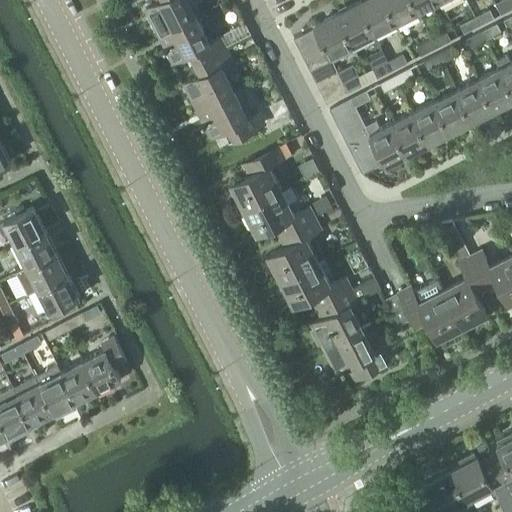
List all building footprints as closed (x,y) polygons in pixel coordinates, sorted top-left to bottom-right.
[(194,17),(185,0),(154,0),(156,2),(145,8),(158,35),(194,17)] [(373,33),(395,22),(384,0),(360,0),(357,1),(373,33)] [(384,0),(395,22),(417,11),(410,0),(384,0)] [(410,0),(417,11),(439,0),(438,0),(410,0)] [(500,14),(511,8),(511,0),(499,0),(494,3),(500,14)] [(352,44),(373,33),(357,1),(336,12),(352,44)] [(478,25),(494,17),(489,9),(474,17),(478,25)] [(329,56),(352,44),(336,12),(313,24),(315,27),(320,38),(326,49),(329,56)] [(508,31),(511,28),(511,14),(503,19),(508,31)] [(189,66),(225,48),(219,36),(207,42),(194,17),(158,35),(171,60),(183,54),(189,66)] [(463,33),(478,25),(474,17),(459,25),(463,33)] [(486,39),(501,31),(496,23),(481,30),(486,39)] [(299,49),(320,38),(315,27),(294,38),(299,49)] [(470,47),(486,39),(481,30),(466,38),(470,47)] [(435,48),(450,40),(446,31),(430,39),(435,48)] [(305,60),(326,49),(320,38),(299,49),(305,60)] [(420,55),(435,48),(430,39),(415,47),(420,55)] [(448,47),(437,53),(442,61),(452,56),(448,47)] [(196,110),(232,91),(219,66),(231,60),(225,48),(189,66),(195,77),(183,83),(196,110)] [(331,59),(329,56),(326,49),(305,60),(310,71),(331,59)] [(392,69),(407,62),(403,53),(387,61),(392,69)] [(427,69),(442,61),(437,53),(422,60),(427,69)] [(511,59),(509,61),(506,54),(495,59),(499,66),(511,90),(511,59)] [(316,81),(337,70),(331,59),(310,71),(316,81)] [(376,77),(392,69),(387,61),(372,69),(376,77)] [(494,109),(511,100),(511,90),(499,66),(478,77),(494,109)] [(399,83),(414,76),(410,67),(394,75),(399,83)] [(321,91),(342,81),(337,70),(316,81),(321,91)] [(348,92),(363,84),(359,75),(343,83),(348,92)] [(384,91),(399,83),(394,75),(379,82),(384,91)] [(472,120),(494,109),(478,77),(455,88),(472,120)] [(348,92),(343,83),(342,81),(321,91),(326,102),(348,92)] [(451,131),(472,120),(455,88),(434,99),(451,131)] [(350,97),(354,106),(370,98),(366,89),(350,97)] [(232,91),(196,110),(210,136),(222,130),(227,141),(263,123),(257,111),(245,117),(232,91)] [(354,106),(350,97),(328,108),(334,119),(355,108),(354,106)] [(429,143),(451,131),(434,99),(412,110),(429,143)] [(340,130),(361,119),(355,108),(334,119),(340,130)] [(407,153),(429,143),(412,110),(391,121),(407,153)] [(367,130),(364,126),(361,119),(340,130),(345,141),(367,130)] [(391,121),(379,127),(375,120),(364,126),(367,130),(372,141),(377,151),(383,162),(384,165),(407,153),(391,121)] [(351,152),(372,141),(367,130),(345,141),(351,152)] [(356,162),(377,151),(372,141),(351,152),(356,162)] [(0,144),(0,176),(2,175),(0,170),(0,165),(9,161),(0,144)] [(268,165),(283,158),(277,145),(241,164),(247,174),(230,183),(243,208),(280,189),(268,165)] [(362,173),(383,162),(377,151),(356,162),(362,173)] [(307,205),(292,213),(280,189),(243,208),(255,233),(272,224),(278,235),(313,217),(307,205)] [(3,221),(0,222),(0,232),(2,236),(8,232),(14,244),(44,230),(32,206),(3,221)] [(304,237),(319,229),(313,217),(278,235),(284,246),(266,255),(279,280),(316,260),(304,237)] [(44,230),(14,244),(25,266),(26,266),(55,252),(44,230)] [(511,300),(511,253),(488,265),(480,250),(468,256),(486,292),(498,286),(506,303),(511,300)] [(25,266),(15,271),(20,281),(27,294),(37,289),(67,274),(55,252),(26,266),(25,266)] [(476,297),(486,292),(468,256),(457,261),(465,277),(441,289),(460,327),(485,314),(476,297)] [(343,277),(328,284),(316,260),(279,280),(292,304),(309,295),(315,307),(350,289),(343,277)] [(67,274),(37,289),(46,307),(48,311),(50,310),(54,319),(78,307),(74,298),(78,296),(76,292),(67,274)] [(348,305),(379,289),(373,277),(350,289),(315,307),(320,318),(310,323),(313,329),(310,330),(317,344),(320,342),(323,347),(360,328),(348,305)] [(409,286),(397,292),(410,319),(415,328),(426,322),(435,340),(460,327),(441,289),(435,278),(411,291),(409,286)] [(0,286),(0,306),(8,303),(0,286)] [(410,319),(397,292),(396,292),(384,298),(398,325),(410,319)] [(8,303),(0,306),(0,308),(9,326),(17,321),(8,303)] [(81,312),(62,322),(66,330),(86,320),(81,312)] [(62,322),(44,331),(49,339),(66,330),(62,322)] [(383,347),(373,352),(360,328),(323,347),(335,372),(346,367),(352,379),(390,360),(383,347)] [(37,334),(18,344),(23,353),(42,343),(37,334)] [(103,348),(81,359),(97,389),(119,378),(114,367),(126,361),(112,335),(99,341),(103,348)] [(18,344),(0,353),(0,354),(5,362),(23,353),(18,344)] [(81,359),(59,371),(74,401),(97,389),(81,359)] [(59,371),(37,382),(53,412),(56,417),(69,410),(67,405),(74,401),(59,371)] [(34,375),(12,386),(16,393),(15,393),(31,423),(53,412),(37,382),(34,375)] [(12,386),(0,392),(0,416),(9,434),(11,439),(25,432),(23,427),(31,423),(15,393),(16,393),(12,386)] [(0,416),(0,438),(9,434),(0,416)] [(511,436),(510,433),(495,441),(497,444),(495,445),(498,451),(489,455),(511,501),(511,436)] [(476,455),(474,456),(472,452),(457,460),(459,464),(449,469),(466,501),(491,487),(503,511),(511,511),(511,501),(489,455),(478,461),(476,455)] [(443,511),(466,501),(449,469),(440,474),(438,470),(423,477),(425,481),(424,482),(427,487),(415,493),(424,511),(443,511)]
